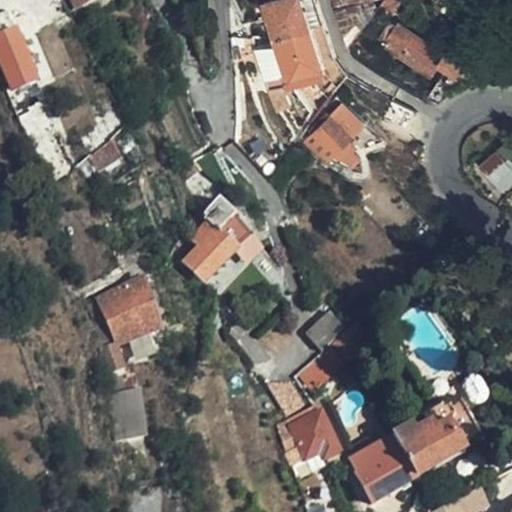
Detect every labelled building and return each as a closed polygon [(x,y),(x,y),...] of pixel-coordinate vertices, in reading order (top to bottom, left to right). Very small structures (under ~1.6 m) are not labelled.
[(90,0),(70,0),(75,8),(90,0)] [(274,16),(279,33),(319,22),(312,0),(274,0),(266,3),(270,18),(274,16)] [(331,0),(340,30),(347,48),(382,6),(385,0),(331,0)] [(385,0),(382,6),(393,12),(401,1),(400,0),(385,0)] [(0,62),(11,87),(12,90),(37,79),(14,28),(11,28),(3,10),(0,11),(0,62)] [(326,74),(333,94),(345,79),(331,60),(319,22),(279,33),(280,37),(276,39),(276,42),(252,51),(265,94),(326,74)] [(463,67),(416,36),(400,26),(384,49),(434,83),(444,70),(455,77),(463,67)] [(80,38),(90,59),(102,52),(91,32),(80,38)] [(362,51),(354,61),(378,75),(384,65),(362,51)] [(408,132),(418,113),(414,112),(394,101),(385,120),(408,132)] [(364,157),(363,156),(355,148),(360,143),(354,138),(369,124),(348,102),(306,141),(322,157),(329,149),(335,155),(340,151),(352,164),(354,166),(364,157)] [(55,123),(45,103),(27,112),(38,134),(55,123)] [(511,183),(511,166),(497,151),(479,169),(503,193),(511,183)] [(199,173),(190,161),(179,170),(188,181),(199,173)] [(183,261),(202,281),(234,249),(251,234),(217,200),(200,216),(206,223),(188,241),(196,249),(183,261)] [(168,261),(195,288),(202,281),(183,261),(196,249),(188,241),(206,223),(200,216),(195,213),(196,215),(168,261)] [(263,247),(251,234),(234,249),(247,263),(263,247)] [(159,327),(142,281),(95,298),(104,322),(90,327),(106,370),(123,363),(116,344),(159,327)] [(322,354),(330,347),(335,343),(344,335),(330,318),(308,336),(322,354)] [(357,324),(344,335),(335,343),(352,363),(375,344),(357,324)] [(322,354),(298,375),(316,395),(348,367),(330,347),(322,354)] [(141,413),(136,377),(105,381),(109,416),(141,413)] [(269,386),(284,415),(298,405),(280,378),(268,386),(269,386)] [(279,418),(284,415),(269,386),(268,386),(261,391),(279,418)] [(372,505),(484,440),(457,396),(421,416),(423,421),(353,461),(351,466),(372,505)] [(314,406),(311,407),(286,419),(275,425),(285,455),(297,449),(304,464),(319,456),(322,461),(339,452),(314,406)] [(297,449),(285,455),(291,471),(304,464),(297,449)] [(307,469),(322,461),(319,456),(304,464),(307,469)] [(1,470),(11,492),(22,486),(11,464),(1,470)] [(483,490),(433,511),(482,511),(491,508),(483,490)]
